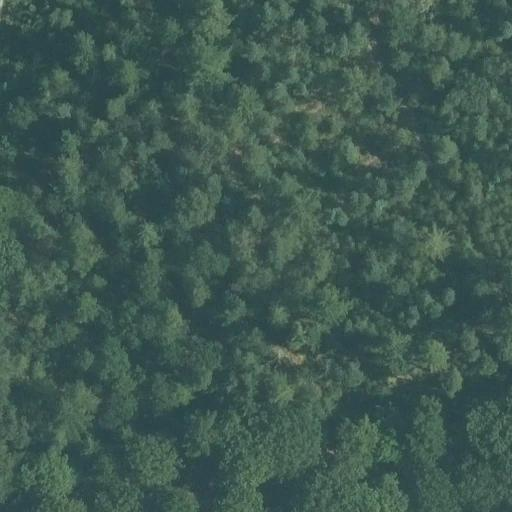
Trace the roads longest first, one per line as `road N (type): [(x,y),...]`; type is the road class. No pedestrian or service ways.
road 1 (unclassified): [(25,511),(511,467)]
road 2 (track): [(511,264),(371,0)]
